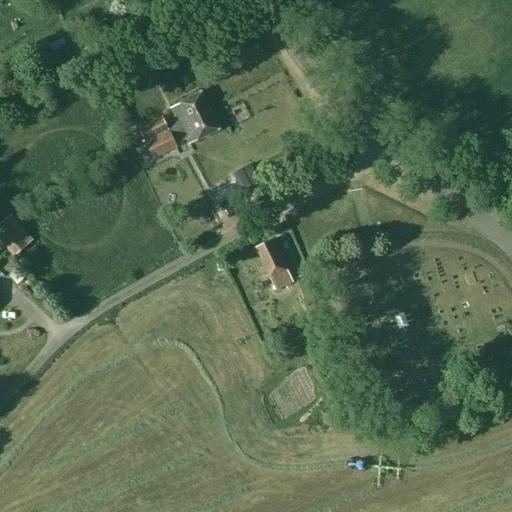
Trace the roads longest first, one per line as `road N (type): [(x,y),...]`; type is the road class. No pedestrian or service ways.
road 1 (residential): [(0,404),(83,318),(338,172),(375,136)]
road 2 (tertiary): [(511,248),(375,136)]
road 3 (tertiary): [(375,136),(302,53),(268,0)]
